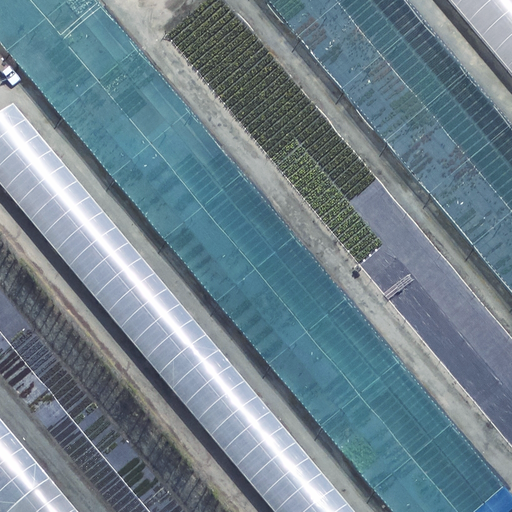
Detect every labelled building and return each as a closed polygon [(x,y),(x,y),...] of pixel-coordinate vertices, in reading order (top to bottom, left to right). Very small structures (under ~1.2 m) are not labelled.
[(511,511),(511,490),(97,0),(0,0),(0,50),(389,511),(511,511)] [(511,124),(408,0),(263,0),(511,297),(511,124)] [(511,0),(450,0),(511,73),(511,0)] [(0,183),(276,511),(356,511),(12,102),(0,111),(0,183)] [(0,511),(78,511),(0,418),(0,511)]
